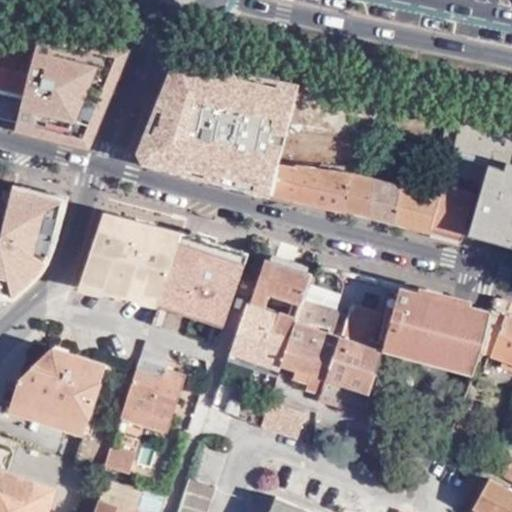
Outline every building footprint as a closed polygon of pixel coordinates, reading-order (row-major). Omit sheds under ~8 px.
[(125,51),(41,32),(35,56),(25,93),(17,122),(97,142),(125,51)] [(25,93),(35,56),(31,55),(0,42),(0,88),(22,93),(25,93)] [(292,81),(240,72),(178,60),(163,96),(157,114),(139,165),(272,194),(280,161),(281,155),(290,130),(292,125),(304,83),(292,81)] [(311,84),(304,83),(292,125),(299,127),(311,84)] [(0,105),(17,109),(22,93),(0,88),(0,105)] [(511,127),(462,116),(452,150),(446,173),(459,176),(484,183),(471,228),(511,239),(511,127)] [(367,151),(368,142),(358,141),(357,149),(367,151)] [(430,167),(434,147),(409,145),(405,160),(430,167)] [(446,173),(452,150),(434,147),(430,167),(424,193),(362,176),(355,174),(346,209),(431,232),(441,198),(439,197),(443,185),(446,173)] [(280,161),(272,194),(346,213),(346,209),(355,174),(280,161)] [(459,176),(446,173),(443,185),(457,189),(459,176)] [(457,189),(443,185),(439,197),(441,198),(431,232),(461,240),(474,194),(457,189)] [(3,234),(0,248),(0,302),(14,290),(40,257),(59,227),(67,201),(17,187),(5,235),(3,234)] [(181,233),(106,213),(82,287),(158,304),(181,233)] [(237,289),(241,276),(181,257),(177,268),(237,289)] [(290,334),(310,273),(265,259),(251,304),(279,314),(277,318),(275,329),(290,334)] [(313,274),(310,273),(290,334),(283,356),(327,371),(319,399),(360,414),(361,410),(381,351),(453,368),(473,373),(489,309),(471,304),(317,263),(313,274)] [(163,306),(225,326),(237,289),(177,268),(163,306)] [(511,303),(492,298),(491,308),(507,313),(511,303)] [(279,314),(251,304),(247,303),(246,307),(277,318),(279,314)] [(221,339),(225,326),(163,306),(159,318),(221,339)] [(283,356),(290,334),(275,329),(277,318),(246,307),(231,352),(279,368),(283,356)] [(511,314),(507,313),(491,308),(482,350),(511,360),(511,314)] [(93,467),(101,470),(102,471),(105,465),(112,444),(113,441),(84,431),(107,363),(55,347),(51,350),(47,364),(40,362),(34,368),(32,368),(21,376),(11,409),(83,431),(73,461),(93,467)] [(166,368),(141,360),(138,370),(163,377),(166,368)] [(163,377),(138,370),(122,415),(169,430),(186,375),(166,368),(163,377)] [(245,382),(224,374),(215,402),(237,409),(245,382)] [(264,417),(302,436),(310,409),(271,396),(264,417)] [(235,414),(237,409),(215,402),(213,406),(235,414)] [(468,413),(458,408),(444,442),(460,451),(466,437),(459,432),(468,413)] [(301,440),(302,436),(264,417),(263,426),(301,440)] [(73,461),(19,443),(11,467),(0,464),(0,511),(78,511),(93,467),(73,461)] [(112,444),(105,465),(129,474),(135,459),(168,470),(170,463),(112,444)] [(511,456),(502,475),(511,480),(511,456)] [(184,497),(179,511),(204,511),(216,477),(193,470),(184,497)] [(511,511),(511,489),(489,477),(473,506),(485,511),(511,511)] [(97,511),(137,511),(144,492),(108,481),(97,511)] [(327,511),(276,491),(267,511),(327,511)]
